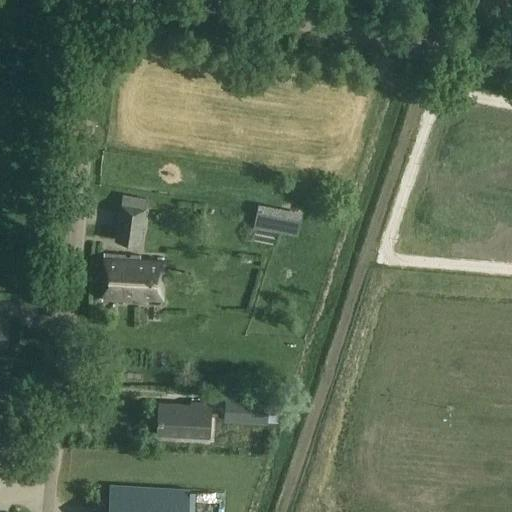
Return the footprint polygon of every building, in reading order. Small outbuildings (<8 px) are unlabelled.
[(123,195),(115,238),(139,242),(147,199),(123,195)] [(257,205),(252,228),(266,231),(270,208),(257,205)] [(93,251),(118,251),(118,241),(93,241),(93,251)] [(141,255),(104,252),(101,298),(147,301),(147,297),(163,298),(165,261),(140,259),(141,255)] [(212,403),(192,402),(191,404),(161,402),(159,434),(210,437),(212,403)] [(188,511),(190,490),(110,484),(108,511),(188,511)]
